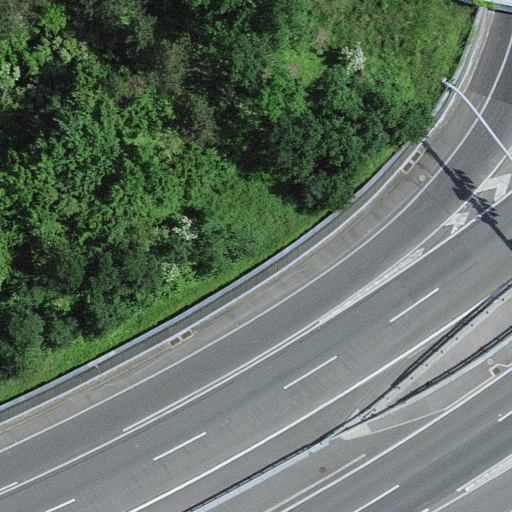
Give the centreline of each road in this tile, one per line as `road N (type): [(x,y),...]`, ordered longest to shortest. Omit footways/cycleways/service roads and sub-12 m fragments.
road 1 (motorway): [(511,101),(430,209),(141,466)]
road 2 (motorway): [(511,233),(315,369),(141,466)]
road 3 (motorway): [(353,511),(511,410)]
